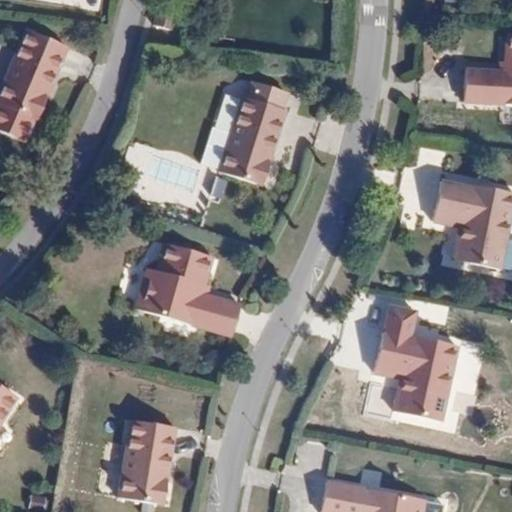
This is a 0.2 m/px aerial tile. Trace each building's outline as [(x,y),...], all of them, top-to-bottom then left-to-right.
[(152,8),(151,27),(171,28),(172,10),(152,8)] [(0,96),(0,131),(29,143),(39,119),(41,120),(68,50),(24,33),(0,96)] [(511,35),(502,34),(498,63),(504,64),(503,73),(457,67),(452,99),(511,107),(511,35)] [(145,97),(168,105),(175,85),(152,77),(145,97)] [(239,96),(276,103),(278,90),(242,84),(239,96)] [(270,108),(227,95),(205,167),(248,181),(270,108)] [(508,191),(462,183),(461,188),(432,182),(425,221),(445,225),(447,213),(456,215),(449,258),(495,266),(508,191)] [(193,296),(195,284),(203,287),(211,260),(163,246),(156,272),(146,270),(134,310),(228,339),(237,310),(193,296)] [(416,313),(389,309),(379,374),(390,376),(391,366),(407,368),(400,412),(446,419),(458,344),(412,337),(416,313)] [(0,428),(18,406),(0,392),(0,428)] [(178,428),(135,419),(119,495),(162,504),(178,428)] [(415,511),(417,501),(320,483),(315,511),(415,511)]
